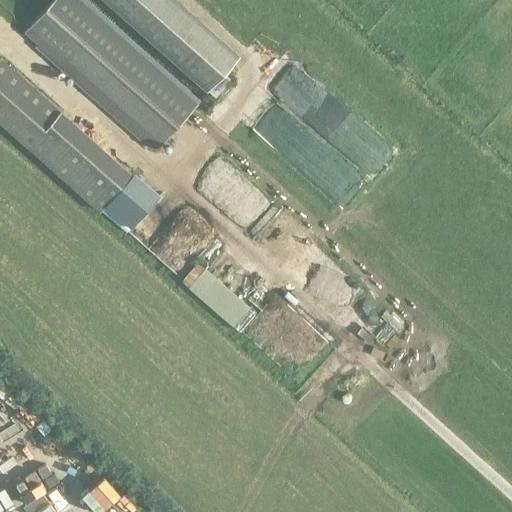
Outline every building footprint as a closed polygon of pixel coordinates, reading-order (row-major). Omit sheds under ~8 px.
[(155,150),(197,103),(82,0),(51,0),(23,31),(155,150)] [(161,0),(106,0),(207,89),(231,61),(161,0)] [(0,123),(99,212),(132,174),(0,56),(0,123)] [(204,261),(187,279),(236,323),(252,305),(204,261)] [(86,484),(92,493),(85,497),(94,511),(120,495),(106,472),(86,484)]
